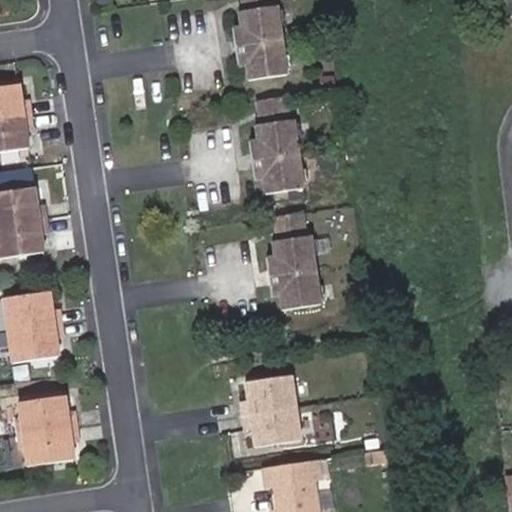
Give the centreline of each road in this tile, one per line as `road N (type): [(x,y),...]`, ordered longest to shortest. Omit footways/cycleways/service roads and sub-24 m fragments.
road 1 (residential): [(143,493),(72,33)]
road 2 (residential): [(143,493),(17,511)]
